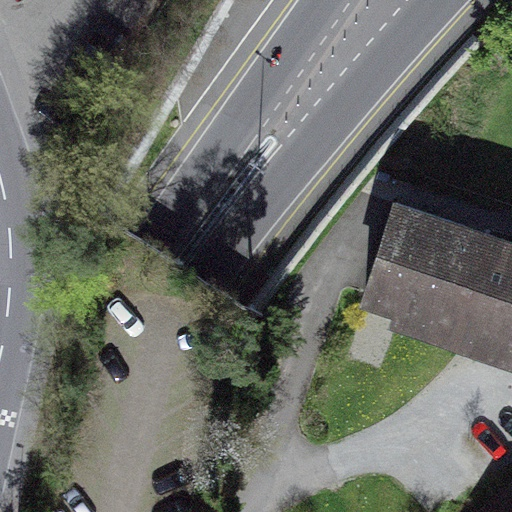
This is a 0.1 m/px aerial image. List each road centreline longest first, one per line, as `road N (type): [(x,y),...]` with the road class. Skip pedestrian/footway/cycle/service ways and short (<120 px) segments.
road 1 (primary): [(42,511),(215,271),(432,0)]
road 2 (primary): [(315,0),(0,441)]
road 3 (tertiary): [(0,173),(7,238),(0,340)]
